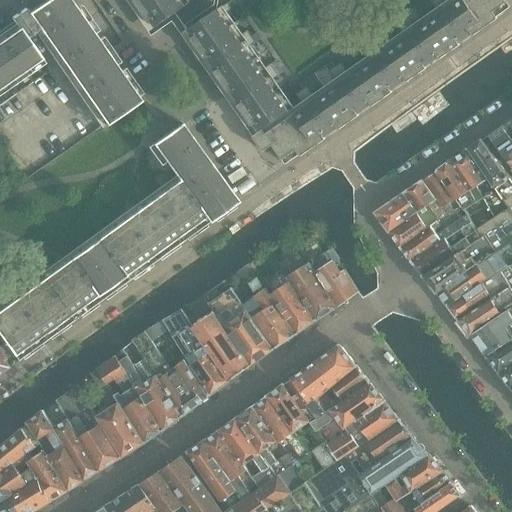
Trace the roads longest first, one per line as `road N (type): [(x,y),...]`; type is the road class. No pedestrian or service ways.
road 1 (residential): [(349,322),(59,511)]
road 2 (residential): [(275,189),(0,385)]
road 3 (residential): [(511,20),(275,189)]
road 4 (residential): [(409,284),(368,228),(364,205),(511,103)]
road 5 (residential): [(349,322),(487,511)]
road 6 (residential): [(511,417),(409,284)]
